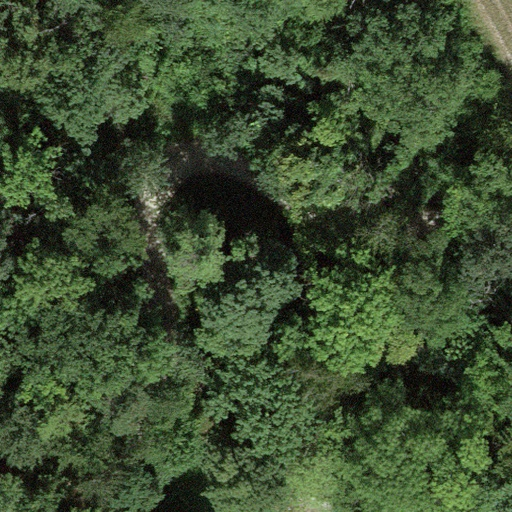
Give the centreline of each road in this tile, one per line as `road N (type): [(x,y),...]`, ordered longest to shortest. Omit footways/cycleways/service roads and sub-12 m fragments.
road 1 (track): [(511,191),(488,194),(439,224),(363,239),(321,229),(260,171),(193,176),(176,191),(162,235),(168,309),(155,381),(101,511)]
road 2 (track): [(104,507),(0,257)]
